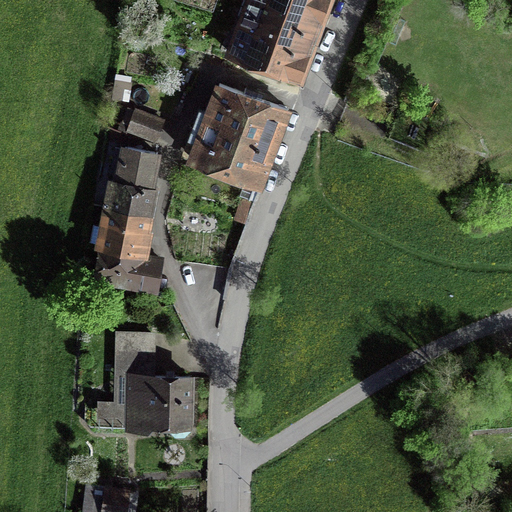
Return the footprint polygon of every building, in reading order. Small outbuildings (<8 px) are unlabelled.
[(298,80),(327,0),(250,0),(229,55),(298,80)] [(258,184),(259,183),(286,110),(251,97),(254,91),(246,88),(243,94),(218,85),(206,116),(201,114),(198,121),(204,123),(191,158),(258,184)] [(443,126),(398,108),(389,131),(386,137),(431,155),(443,126)] [(127,130),(155,140),(162,122),(134,111),(127,130)] [(111,182),(106,208),(102,228),(92,226),(89,243),(99,245),(98,248),(92,278),(101,280),(99,291),(123,295),(125,284),(153,289),(159,260),(153,259),(140,256),(142,247),(148,216),(151,202),(153,190),(149,190),(155,154),(124,148),(117,183),(111,182)] [(235,220),(245,223),(252,202),(241,198),(235,220)] [(187,424),(189,378),(147,377),(148,334),(150,334),(118,333),(117,365),(132,365),(131,377),(125,377),(123,421),(168,423),(168,427),(173,432),(181,433),(187,428),(187,424)] [(125,511),(128,494),(104,490),(104,486),(86,484),(82,511),(125,511)]
